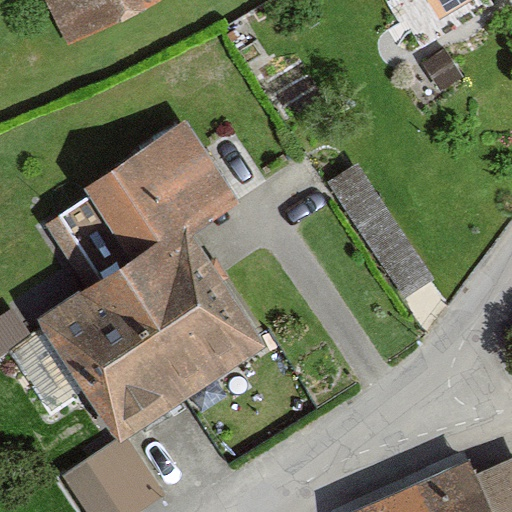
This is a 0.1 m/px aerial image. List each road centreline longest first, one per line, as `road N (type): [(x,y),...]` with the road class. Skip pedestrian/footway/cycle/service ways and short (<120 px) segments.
road 1 (residential): [(248,511),(408,415)]
road 2 (residential): [(408,415),(511,267)]
